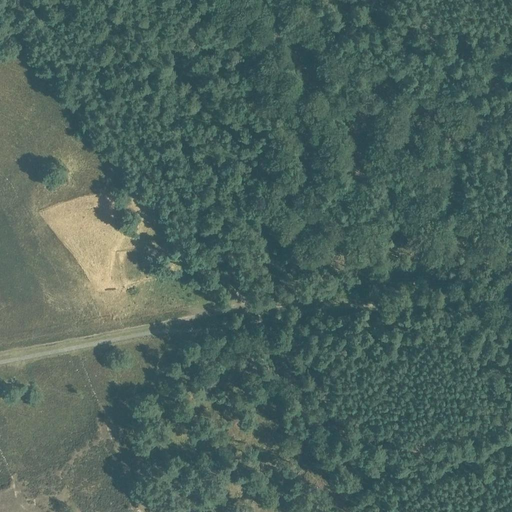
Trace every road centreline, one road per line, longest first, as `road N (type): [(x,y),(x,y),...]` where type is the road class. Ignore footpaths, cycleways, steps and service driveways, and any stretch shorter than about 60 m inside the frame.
road 1 (track): [(391,511),(335,408),(224,279),(28,0)]
road 2 (track): [(0,355),(251,307),(511,296)]
